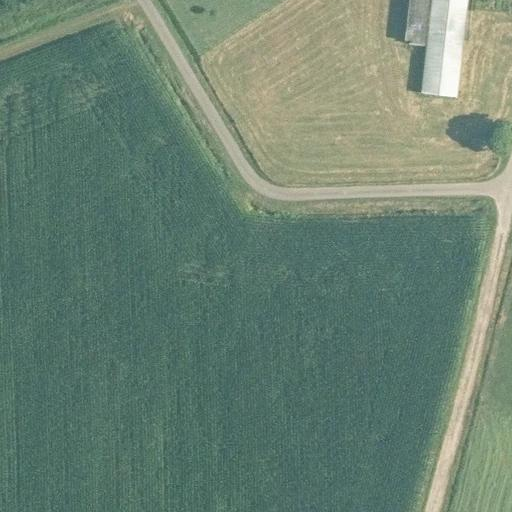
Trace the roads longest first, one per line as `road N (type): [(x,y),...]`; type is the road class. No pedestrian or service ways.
road 1 (unclassified): [(510,193),(256,195),(138,0)]
road 2 (track): [(431,511),(510,193)]
